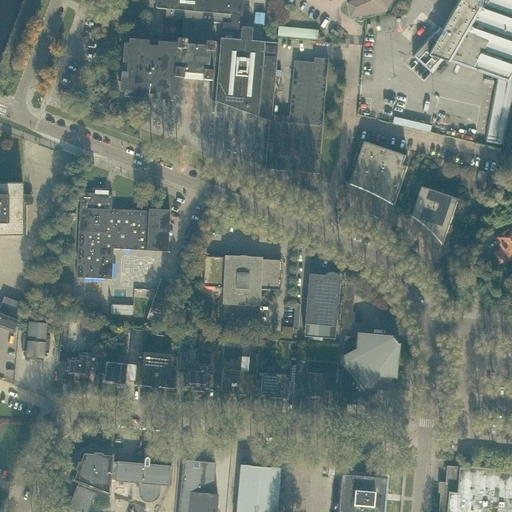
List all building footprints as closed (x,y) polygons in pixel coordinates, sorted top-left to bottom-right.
[(203,79),(205,79),(209,79),(209,82),(212,83),(210,100),(269,121),(269,120),(289,121),(289,116),(272,115),(278,43),(220,38),(219,44),(215,44),(215,41),(211,41),(213,22),(231,23),(232,15),(242,15),(243,0),(156,0),(156,8),(166,9),(166,18),(184,20),(182,39),(177,38),(177,43),(158,41),(157,46),(148,45),(149,40),(129,38),(129,43),(124,43),(122,62),(124,63),(124,65),(120,64),(119,65),(118,66),(118,67),(118,68),(120,69),(124,70),(124,72),(121,71),(120,91),(124,91),(124,96),(144,98),(144,93),(153,94),(153,99),(172,101),(173,96),(177,96),(179,77),(184,77),(184,72),(203,74),(203,79)] [(353,0),(347,3),(350,18),(384,12),(391,0),(353,0)] [(511,0),(458,0),(443,27),(440,26),(439,26),(413,54),(413,55),(413,54),(433,72),(433,73),(447,58),(474,68),(475,66),(484,71),(497,76),(489,122),(488,122),(485,138),(486,138),(485,142),(504,145),(511,101),(511,0)] [(258,8),(257,21),(267,21),(267,9),(258,8)] [(318,40),(319,30),(278,26),(277,36),(318,40)] [(288,136),(306,138),(321,139),(322,126),(328,59),(314,57),(314,62),(294,61),(289,116),(289,121),(288,136)] [(398,112),(397,119),(434,128),(435,121),(398,112)] [(289,121),(269,120),(269,121),(265,168),(319,173),(320,153),(321,139),(306,138),(288,136),(289,121)] [(363,182),(379,187),(379,188),(379,189),(380,190),(381,190),(382,189),(383,188),(385,189),(385,192),(385,194),(386,196),(387,198),(389,200),(391,201),(395,202),(394,205),(395,205),(408,166),(404,164),(407,155),(365,141),(351,184),(351,185),(354,177),(363,180),(362,182),(363,182)] [(0,235),(23,235),(23,182),(0,182),(0,235)] [(459,198),(433,190),(423,186),(412,217),(413,217),(414,214),(429,219),(429,220),(430,221),(431,222),(432,222),(433,222),(434,221),(437,221),(436,225),(436,228),(437,232),(439,235),(442,237),(445,239),(443,245),(444,245),(459,198)] [(112,194),(108,194),(81,192),(80,197),(77,277),(112,279),(114,248),(168,251),(170,210),(149,209),(149,211),(111,209),(112,194)] [(500,264),(510,257),(511,255),(511,226),(496,237),(503,247),(493,254),(500,264)] [(238,258),(237,258),(205,256),(204,268),(203,269),(203,270),(203,271),(203,272),(203,274),(204,275),(203,286),(225,287),(223,316),(257,318),(258,289),(280,290),(281,279),(281,278),(281,276),(282,275),(282,274),(281,273),(281,272),(281,260),(248,258),(248,259),(245,258),(243,258),(241,258),(238,258)] [(304,336),(334,339),(335,339),(339,284),(340,282),(340,280),(340,278),(339,276),(338,274),(336,273),(335,272),(333,272),(331,272),(329,272),(327,273),(326,273),(324,272),(319,272),(319,270),(310,265),(304,336)] [(502,289),(505,277),(498,275),(494,288),(502,289)] [(361,323),(362,313),(352,312),(355,284),(344,283),(340,328),(351,329),(351,322),(361,323)] [(0,310),(19,318),(24,304),(4,296),(0,307),(0,310)] [(18,320),(0,312),(0,324),(14,330),(18,320)] [(22,351),(27,351),(27,356),(32,356),(31,358),(38,359),(38,357),(43,357),(43,352),(49,353),(50,336),(45,335),(46,324),(41,324),(41,322),(35,322),(35,323),(30,323),(29,334),(23,333),(22,351)] [(60,343),(59,361),(60,358),(66,359),(66,362),(64,376),(73,377),(73,380),(84,381),(84,378),(89,378),(90,368),(95,368),(96,368),(98,344),(90,343),(90,344),(89,350),(82,349),(82,351),(67,350),(68,344),(70,325),(62,325),(60,339),(64,339),(63,343),(60,343)] [(81,326),(81,335),(85,335),(84,343),(90,344),(90,343),(98,344),(99,328),(81,326)] [(292,327),(284,327),(282,327),(282,334),(281,338),(291,339),(292,327)] [(393,337),(393,335),(357,332),(357,337),(345,336),(339,403),(367,405),(368,394),(374,389),(390,390),(392,378),(396,379),(399,343),(398,343),(398,338),(393,337)] [(218,353),(219,341),(211,340),(210,352),(218,353)] [(138,350),(132,349),(131,349),(129,364),(136,365),(138,350)] [(170,368),(172,354),(144,352),(143,361),(137,360),(136,365),(135,381),(145,382),(145,386),(142,385),(142,386),(165,388),(165,387),(166,367),(170,368)] [(188,366),(189,352),(180,352),(178,372),(179,372),(179,369),(186,370),(184,386),(193,387),(193,390),(204,391),(204,388),(209,388),(212,354),(198,353),(196,367),(188,366)] [(256,375),(258,354),(250,353),(248,371),(248,374),(256,375)] [(337,363),(324,361),(308,360),(307,373),(306,373),(304,397),(307,397),(308,399),(310,400),(312,401),(315,400),(317,400),(318,398),(321,398),(322,388),(327,388),(326,391),(335,391),(337,363)] [(125,384),(127,364),(106,362),(104,381),(115,382),(115,380),(118,381),(119,382),(120,383),(121,384),(123,384),(125,384)] [(231,369),(230,368),(229,367),(225,367),(224,368),(223,369),(222,369),(221,391),(229,392),(229,394),(246,395),(248,374),(248,371),(231,369)] [(273,374),(274,368),(266,367),(266,373),(262,373),(260,394),(271,395),(271,394),(275,394),(275,396),(276,397),(278,398),(280,398),(283,398),(285,375),(273,374)] [(102,454),(102,453),(93,452),(93,453),(83,452),(81,458),(80,462),(78,461),(75,470),(76,470),(73,479),(79,482),(69,507),(64,506),(63,506),(62,506),(61,507),(61,508),(62,510),(63,510),(66,511),(86,511),(87,510),(88,510),(89,510),(89,509),(89,508),(88,507),(94,493),(96,488),(98,489),(109,493),(110,479),(116,480),(140,482),(139,490),(140,495),(143,499),(148,501),(153,500),(157,496),(159,491),(159,490),(163,490),(161,511),(173,511),(177,473),(171,473),(171,467),(149,465),(149,460),(149,458),(148,457),(147,457),(146,457),(145,458),(144,459),(144,464),(111,462),(112,455),(102,454)] [(198,469),(193,468),(194,461),(183,460),(178,511),(216,511),(217,500),(212,495),(218,495),(218,494),(213,494),(215,469),(198,467),(198,469)] [(281,468),(250,465),(239,465),(240,465),(236,511),(276,511),(280,469),(281,469),(281,468)] [(511,511),(511,471),(448,466),(447,483),(443,482),(440,511),(511,511)] [(382,511),(386,477),(357,475),(342,474),(340,488),(338,511),(382,511)]
